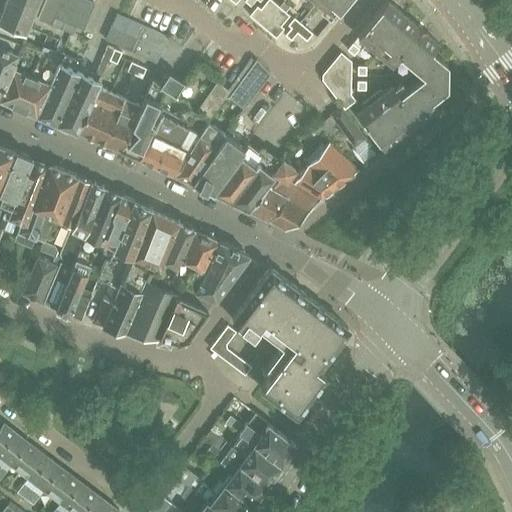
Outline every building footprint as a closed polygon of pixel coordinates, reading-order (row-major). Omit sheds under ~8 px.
[(36,7),(16,0),(5,0),(0,15),(0,20),(25,31),(26,31),(36,7)] [(45,0),(38,18),(51,24),(54,16),(56,10),(59,3),(60,0),(45,0)] [(94,3),(87,0),(60,0),(59,3),(89,15),(94,3)] [(249,14),(256,20),(276,36),(284,26),(281,24),(290,14),(273,0),(266,0),(260,7),(257,4),(249,14)] [(346,0),(316,0),(334,15),(346,0)] [(387,0),(358,35),(375,49),(405,14),(387,0)] [(89,15),(59,3),(56,10),(54,16),(65,21),(76,25),(83,28),(89,15)] [(142,25),(116,13),(111,26),(136,37),(142,25)] [(375,49),(392,64),(394,62),(422,29),(405,14),(375,49)] [(306,39),(313,31),(294,15),(288,23),(291,26),(285,33),(291,38),(297,31),(306,39)] [(51,24),(62,28),(65,21),(54,16),(51,24)] [(0,92),(22,40),(25,31),(0,20),(0,92)] [(76,25),(65,21),(62,28),(73,33),(76,25)] [(167,36),(142,25),(136,37),(162,49),(167,36)] [(136,37),(111,26),(105,39),(130,50),(136,37)] [(422,29),(394,62),(401,68),(407,62),(421,75),(447,75),(447,63),(432,50),(438,43),(422,29)] [(162,49),(136,37),(130,50),(156,62),(162,49)] [(0,92),(0,95),(36,111),(58,57),(39,49),(39,47),(22,40),(0,92)] [(354,53),(359,46),(353,41),(347,47),(354,53)] [(56,119),(76,128),(96,85),(100,76),(102,72),(112,49),(106,47),(97,70),(95,74),(78,67),(56,119)] [(121,51),(114,48),(109,59),(116,62),(121,51)] [(345,107),(355,99),(350,93),(351,60),(341,50),(322,72),(322,78),(345,107)] [(252,56),(228,89),(230,90),(226,94),(243,107),(270,72),(256,58),(256,59),(252,56)] [(73,64),(58,57),(36,111),(56,119),(78,67),(73,64)] [(137,64),(131,61),(127,70),(133,73),(137,64)] [(145,68),(137,64),(133,73),(141,76),(145,68)] [(358,64),(358,73),(366,73),(366,64),(358,64)] [(160,82),(150,75),(134,115),(120,147),(138,154),(152,117),(158,103),(165,86),(174,93),(182,79),(169,71),(160,82)] [(447,75),(421,75),(406,86),(401,80),(394,86),(420,120),(437,108),(431,99),(447,88),(447,75)] [(358,79),(358,87),(366,88),(366,79),(358,79)] [(196,111),(189,107),(182,110),(158,164),(173,170),(209,119),(219,105),(226,94),(230,90),(228,89),(217,80),(196,111)] [(392,84),(374,97),(403,134),(420,120),(394,86),(392,84)] [(93,135),(112,91),(96,85),(76,128),(93,135)] [(118,109),(124,96),(112,91),(93,135),(105,140),(118,109)] [(384,147),(403,134),(374,97),(356,111),(384,147)] [(355,144),(365,137),(341,104),(331,112),(355,144)] [(138,154),(158,164),(182,110),(180,112),(178,115),(163,106),(157,115),(159,116),(153,129),(151,128),(155,119),(152,117),(138,154)] [(134,115),(118,109),(105,140),(120,147),(134,115)] [(209,119),(173,170),(191,178),(226,131),(217,123),(209,119)] [(191,178),(212,188),(243,145),(226,131),(191,178)] [(212,188),(231,196),(265,149),(249,137),(246,142),(243,145),(212,188)] [(0,184),(15,148),(0,142),(0,184)] [(309,163),(295,180),(323,196),(360,167),(330,142),(309,163)] [(32,156),(31,155),(15,148),(0,184),(0,201),(11,206),(32,156)] [(231,196),(248,204),(272,173),(270,171),(279,160),(265,149),(231,196)] [(48,162),(32,156),(11,206),(7,215),(21,221),(35,183),(40,185),(48,162)] [(248,204),(267,214),(295,180),(288,176),(295,167),(281,157),(279,160),(270,171),(272,173),(248,204)] [(77,173),(48,162),(40,185),(35,183),(21,221),(15,237),(30,244),(34,236),(35,236),(36,235),(44,239),(52,219),(56,221),(58,216),(77,173)] [(90,179),(77,173),(58,216),(72,222),(90,179)] [(104,184),(90,179),(72,222),(73,223),(63,245),(67,247),(61,261),(71,265),(79,245),(84,233),(104,184)] [(295,180),(267,214),(286,225),(323,196),(295,180)] [(121,192),(104,184),(84,233),(99,239),(102,232),(108,234),(109,231),(107,230),(114,212),(113,211),(121,192)] [(133,197),(121,192),(113,211),(114,212),(107,230),(109,231),(108,234),(102,232),(99,239),(114,246),(133,197)] [(151,206),(133,197),(114,246),(109,258),(106,257),(97,276),(110,282),(103,295),(107,297),(106,301),(102,300),(92,320),(103,322),(120,281),(151,206)] [(179,219),(151,206),(120,281),(142,290),(147,277),(154,280),(158,271),(179,219)] [(194,226),(179,219),(158,271),(168,276),(194,227),(194,226)] [(192,287),(221,239),(194,227),(168,276),(192,287)] [(221,239),(192,287),(215,297),(248,253),(248,251),(221,239)] [(71,265),(55,305),(69,312),(80,285),(94,251),(79,245),(71,265)] [(22,290),(24,291),(41,298),(56,262),(37,254),(22,290)] [(61,261),(60,261),(44,300),(55,305),(71,265),(61,261)] [(270,266),(232,317),(252,333),(258,324),(288,347),(260,385),(296,412),(326,372),(318,365),(348,325),(270,266)] [(178,290),(154,280),(147,277),(142,290),(126,327),(160,334),(177,292),(178,290)] [(103,322),(126,327),(142,290),(120,281),(103,322)] [(92,289),(80,285),(69,312),(81,317),(92,289)] [(207,306),(177,292),(160,334),(178,337),(188,333),(207,306)] [(245,373),(251,364),(227,346),(226,342),(236,330),(227,323),(210,346),(245,373)] [(249,420),(240,431),(280,462),(295,442),(262,418),(234,396),(228,403),(249,420)] [(230,413),(225,420),(235,428),(240,421),(230,413)] [(0,461),(21,434),(3,421),(0,425),(0,461)] [(212,441),(265,481),(280,462),(240,431),(239,432),(252,441),(245,451),(212,427),(205,436),(212,441)] [(21,434),(0,461),(0,476),(0,477),(11,463),(19,470),(37,446),(21,434)] [(265,481),(212,441),(206,450),(219,459),(230,467),(233,467),(224,480),(251,501),(265,481)] [(37,446),(19,470),(28,476),(18,490),(25,496),(54,459),(37,446)] [(54,459),(25,496),(34,503),(45,489),(52,494),(70,471),(54,459)] [(183,465),(176,475),(179,478),(189,485),(224,511),(242,511),(251,501),(224,480),(223,480),(218,477),(211,486),(183,465)] [(70,471),(52,494),(61,501),(52,511),(64,511),(67,510),(67,509),(68,507),(69,507),(87,483),(70,471)] [(172,488),(179,478),(176,475),(175,474),(167,484),(172,488)] [(87,483),(69,507),(75,511),(90,511),(103,496),(87,483)] [(224,511),(189,485),(181,495),(189,501),(181,511),(183,511),(224,511)] [(103,496),(90,511),(117,511),(120,508),(103,496)] [(13,511),(15,509),(8,503),(0,511),(13,511)]
